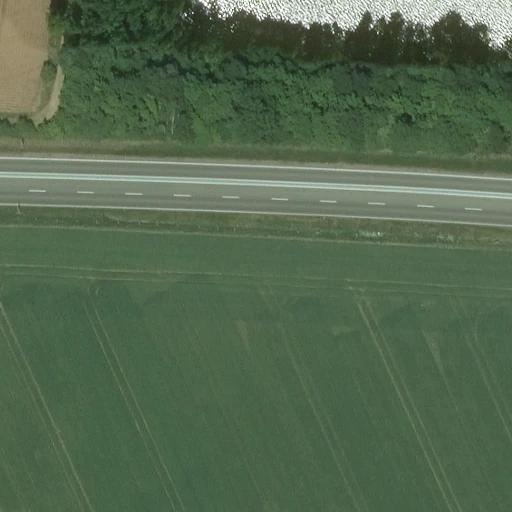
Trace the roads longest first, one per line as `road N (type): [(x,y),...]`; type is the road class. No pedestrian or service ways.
road 1 (trunk): [(0,192),(511,217)]
road 2 (trunk): [(511,192),(0,169)]
road 3 (track): [(58,0),(33,121)]
